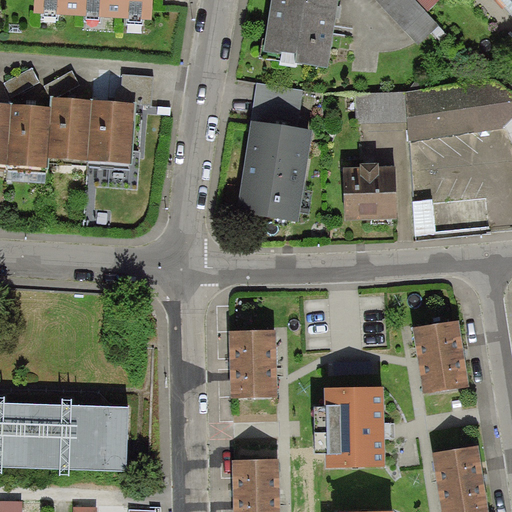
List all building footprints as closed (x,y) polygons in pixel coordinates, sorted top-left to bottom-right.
[(35,0),(35,12),(153,20),(154,0),(35,0)] [(330,0),(264,0),(256,64),(321,72),(330,0)] [(448,0),(408,0),(427,20),(448,0)] [(511,0),(493,0),(511,19),(511,0)] [(511,118),(511,103),(510,99),(503,81),(489,83),(489,68),(458,71),(460,86),(401,96),(402,126),(403,147),(501,130),(511,118)] [(301,95),(253,89),(248,126),(296,131),(301,95)] [(401,96),(347,98),(348,128),(402,126),(401,96)] [(0,104),(0,161),(6,162),(10,105),(0,104)] [(10,105),(6,162),(48,165),(52,108),(10,105)] [(52,108),(48,165),(91,168),(95,111),(52,108)] [(95,111),(91,168),(133,171),(137,114),(95,111)] [(511,118),(501,130),(511,158),(511,118)] [(296,131),(248,126),(240,125),(230,221),(294,228),(304,132),(296,131)] [(392,172),(335,174),(337,226),(394,224),(392,172)] [(483,202),(407,206),(409,238),(485,233),(483,202)] [(460,393),(451,326),(405,333),(414,399),(460,393)] [(272,335),(224,336),(225,402),(273,402),(272,335)] [(328,388),(328,468),(384,468),(384,435),(390,435),(390,422),(383,422),(383,388),(328,388)] [(0,395),(0,470),(129,477),(133,401),(0,395)] [(482,511),(472,449),(426,457),(435,511),(482,511)] [(274,511),(275,465),(227,464),(227,511),(274,511)]
